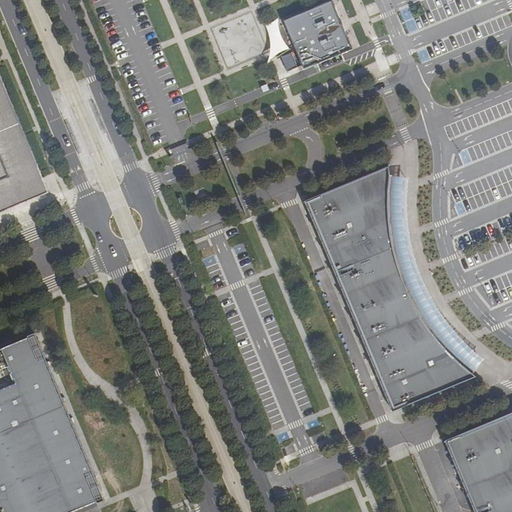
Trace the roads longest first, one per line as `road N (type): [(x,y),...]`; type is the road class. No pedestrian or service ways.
road 1 (unclassified): [(415,74),(138,189)]
road 2 (unclassified): [(158,238),(435,123)]
road 3 (tertiary): [(274,511),(158,238)]
road 4 (tertiary): [(111,257),(214,510)]
road 5 (tertiary): [(4,0),(90,209)]
road 6 (tertiary): [(138,189),(60,0)]
road 7 (unclassified): [(0,304),(111,257)]
